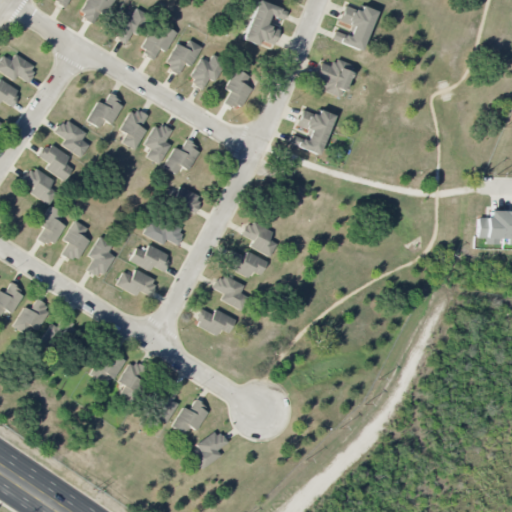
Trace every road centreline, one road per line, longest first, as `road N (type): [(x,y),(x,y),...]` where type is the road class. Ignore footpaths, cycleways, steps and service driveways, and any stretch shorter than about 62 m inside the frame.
road 1 (residential): [(317,0),(257,149),(148,341)]
road 2 (residential): [(8,2),(257,149)]
road 3 (residential): [(0,247),(148,341)]
road 4 (residential): [(0,165),(78,45)]
road 5 (residential): [(148,341),(265,415)]
